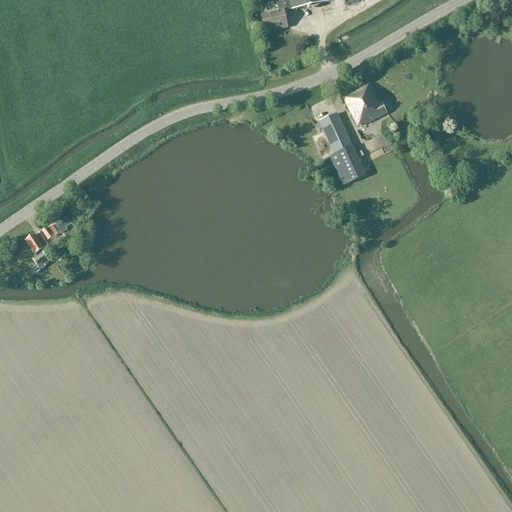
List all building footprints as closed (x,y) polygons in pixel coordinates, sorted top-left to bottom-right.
[(332,0),(275,0),(279,12),(284,11),(284,12),(333,2),(332,0)] [(279,12),(261,16),(265,34),(289,29),(284,12),(284,11),(279,12)] [(383,112),(388,110),(383,100),(378,103),(368,85),(343,98),(358,126),(364,123),(365,125),(384,114),(383,112)] [(320,122),(334,153),(351,146),(337,115),(320,122)] [(352,145),(351,146),(334,153),(335,155),(330,157),(343,187),(366,177),(352,145)] [(60,223),(55,226),(60,233),(65,229),(60,223)] [(52,226),(36,236),(43,247),(39,250),(42,253),(36,257),(31,260),(35,265),(40,271),(46,267),(45,266),(50,263),(43,253),(41,251),(44,249),(51,246),(48,242),(58,235),(52,226)] [(43,247),(36,236),(35,235),(25,242),(36,257),(42,253),(39,250),(43,247)] [(14,255),(0,261),(0,269),(16,261),(14,255)]
